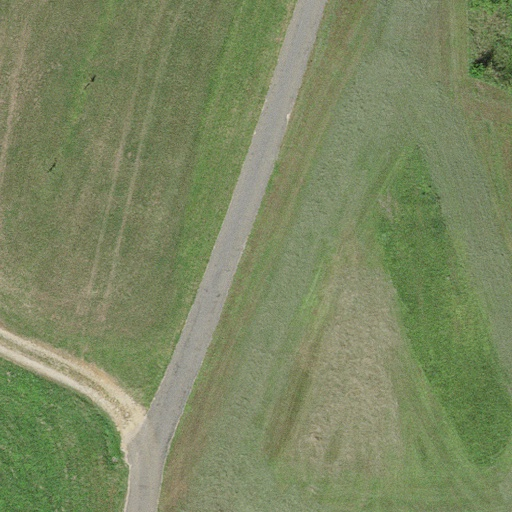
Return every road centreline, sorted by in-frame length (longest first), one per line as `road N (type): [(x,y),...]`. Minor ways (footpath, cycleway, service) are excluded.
road 1 (track): [(311,0),(158,431),(144,511)]
road 2 (track): [(0,335),(117,395),(158,431)]
